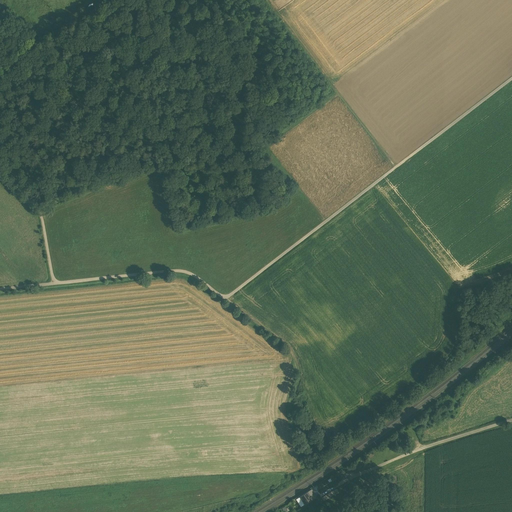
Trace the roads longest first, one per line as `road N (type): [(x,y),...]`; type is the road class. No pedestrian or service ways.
road 1 (track): [(395,167),(225,298),(176,270),(54,283)]
road 2 (track): [(308,469),(294,410),(303,379),(297,354),(225,298)]
road 3 (track): [(511,421),(338,484)]
road 4 (track): [(202,155),(98,183),(39,210)]
road 5 (track): [(339,94),(264,146),(202,155)]
road 6 (track): [(511,78),(395,167)]
road 7 (track): [(0,71),(111,0)]
